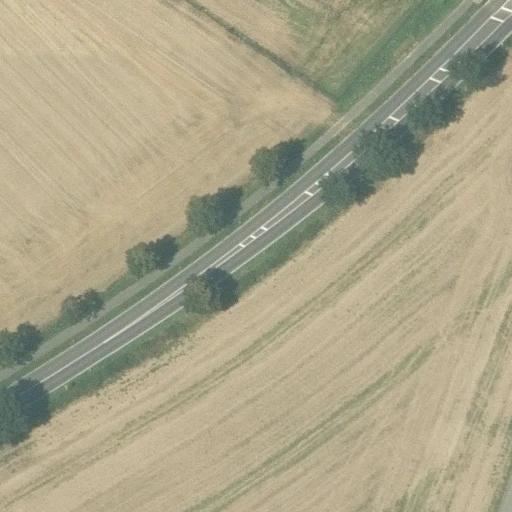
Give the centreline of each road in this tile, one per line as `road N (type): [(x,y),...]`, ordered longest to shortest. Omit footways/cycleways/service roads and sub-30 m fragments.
road 1 (tertiary): [(499,0),(182,291)]
road 2 (tertiary): [(182,291),(268,242),(511,24)]
road 3 (tertiary): [(0,410),(182,291)]
